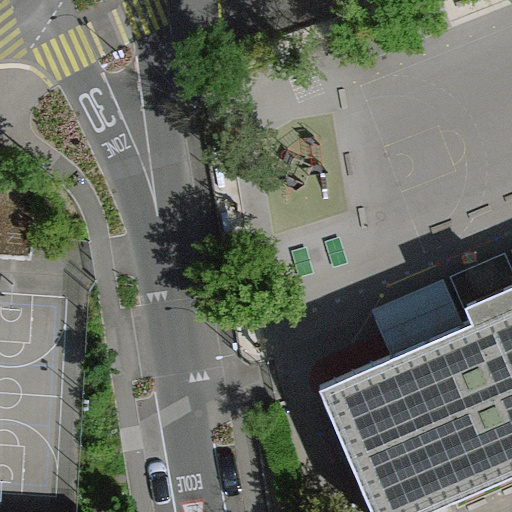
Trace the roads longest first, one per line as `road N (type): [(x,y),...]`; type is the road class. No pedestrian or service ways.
road 1 (unclassified): [(214,511),(168,233),(120,66)]
road 2 (residential): [(120,66),(309,0)]
